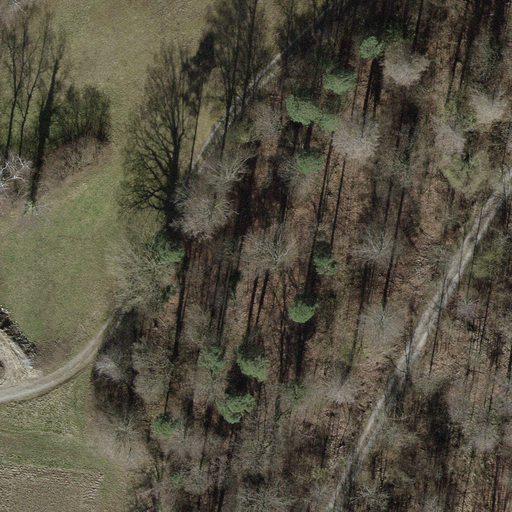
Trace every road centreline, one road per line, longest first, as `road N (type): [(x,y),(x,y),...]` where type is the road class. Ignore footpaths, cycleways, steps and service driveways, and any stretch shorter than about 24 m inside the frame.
road 1 (track): [(341,0),(214,135),(154,255),(94,347),(37,384),(0,394)]
road 2 (track): [(337,511),(500,179),(511,170)]
